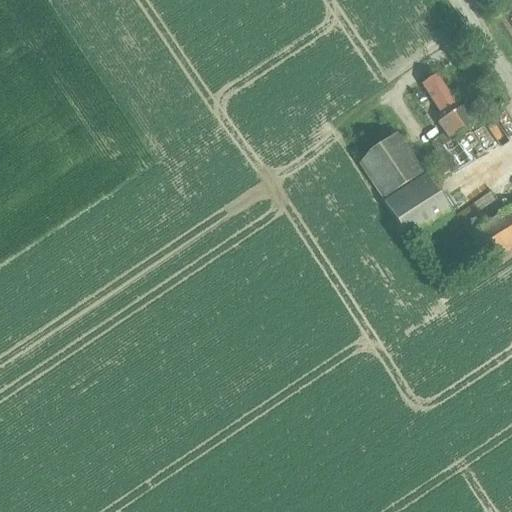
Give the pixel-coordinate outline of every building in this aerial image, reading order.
[(443,134),(448,141),(475,123),(464,106),(458,110),(435,76),(420,86),(443,120),(436,124),(443,134)] [(397,134),(358,166),(381,201),(423,174),(397,134)] [(448,141),(443,134),(429,144),(434,151),(431,152),(433,156),(430,158),(443,176),(455,168),(440,146),(448,141)] [(424,175),(382,204),(409,246),(452,216),(424,175)] [(511,208),(510,209),(470,236),(490,263),(511,248),(511,208)]
